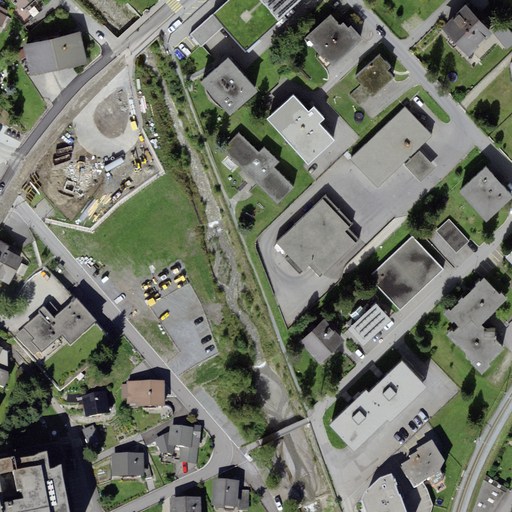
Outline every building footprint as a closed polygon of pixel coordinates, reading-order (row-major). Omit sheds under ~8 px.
[(10,0),(20,11),(23,9),(24,10),(35,0),(10,0)] [(229,0),(214,14),(224,25),(246,51),(302,0),(229,0)] [(511,0),(499,0),(511,18),(511,0)] [(465,6),(441,29),(469,57),(492,34),(465,6)] [(224,25),(214,14),(190,34),(200,45),(224,25)] [(333,67),(364,40),(351,26),(348,28),(343,23),(340,25),(331,15),(306,37),(314,45),(312,47),(323,59),(325,58),(333,67)] [(511,33),(503,23),(493,31),(507,49),(511,44),(511,33)] [(30,78),(86,65),(79,33),(23,45),(30,78)] [(391,68),(380,55),(354,77),(361,85),(370,96),(372,98),(394,78),(387,71),(391,68)] [(258,91),(228,58),(201,83),(231,116),(258,91)] [(370,96),(361,85),(350,95),(360,105),(370,96)] [(293,96),(267,119),(308,164),(334,141),(318,123),(324,118),(314,107),(308,112),(293,96)] [(377,190),(432,135),(404,107),(349,161),(377,190)] [(222,151),(277,204),(294,187),(274,168),(280,162),(264,147),(259,153),(239,134),(222,151)] [(420,151),(405,166),(421,181),(436,166),(420,151)] [(511,198),(511,196),(486,168),(459,192),(486,222),(511,198)] [(61,192),(85,199),(91,176),(67,169),(61,192)] [(327,195),(276,243),(303,271),(308,265),(320,278),(360,240),(348,228),(353,223),(327,195)] [(469,241),(449,220),(437,231),(457,252),(469,241)] [(400,311),(443,269),(412,237),(369,279),(400,311)] [(9,246),(0,241),(0,280),(9,285),(23,258),(7,250),(9,246)] [(449,309),(443,314),(452,324),(455,322),(459,327),(468,336),(480,325),(507,299),(501,293),(499,295),(484,279),(480,282),(479,280),(475,284),(477,286),(463,299),(461,298),(457,301),(459,303),(451,311),(449,309)] [(97,322),(75,298),(54,317),(44,306),(38,311),(40,313),(23,327),(24,328),(15,337),(40,366),(68,341),(71,345),(97,322)] [(363,345),(391,320),(377,304),(366,313),(361,307),(350,317),(355,323),(348,329),(363,345)] [(320,364),(344,341),(324,320),(300,343),(320,364)] [(485,332),(480,325),(468,336),(459,327),(454,332),(452,330),(448,334),(449,335),(447,336),(474,362),(471,364),(482,375),(490,367),(488,365),(503,349),(495,340),(495,332),(485,332)] [(0,384),(4,387),(8,379),(7,352),(2,349),(3,348),(0,346),(0,384)] [(387,420),(390,423),(427,388),(402,362),(369,393),(365,397),(387,420)] [(165,380),(126,381),(126,385),(121,385),(121,398),(127,398),(127,404),(135,403),(135,407),(165,406),(165,380)] [(82,396),(86,417),(109,412),(105,391),(82,396)] [(366,391),(330,426),(354,451),(387,420),(365,397),(369,393),(366,391)] [(190,427),(170,424),(168,432),(154,439),(157,446),(158,446),(161,453),(174,453),(175,445),(181,445),(179,463),(197,464),(201,425),(190,424),(190,427)] [(418,452),(410,457),(411,459),(401,464),(414,488),(430,479),(432,483),(436,484),(442,480),(443,475),(441,470),(445,462),(433,440),(416,449),(418,452)] [(15,457),(0,460),(0,511),(69,511),(61,466),(50,469),(47,453),(16,460),(15,457)] [(144,453),(111,453),(111,476),(144,476),(144,466),(144,453)] [(406,511),(392,474),(380,478),(366,490),(361,499),(365,511),(406,511)] [(492,511),(507,490),(485,476),(472,511),(492,511)] [(239,480),(213,478),(212,505),(237,506),(239,480)] [(249,490),(240,489),(238,510),(247,511),(249,490)] [(200,511),(201,497),(170,498),(170,511),(200,511)]
